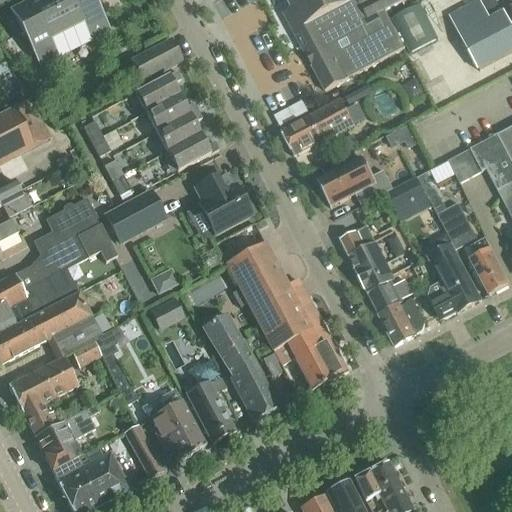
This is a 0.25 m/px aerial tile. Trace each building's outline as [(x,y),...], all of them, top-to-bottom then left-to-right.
[(0,0),(0,8),(16,0),(0,0)] [(41,70),(110,34),(93,1),(95,0),(38,0),(11,14),(41,70)] [(283,17),(287,24),(331,0),(283,0),(290,13),(283,17)] [(407,0),(331,0),(287,24),(302,53),(308,63),(388,21),(385,15),(409,3),(407,0)] [(479,3),(448,19),(458,38),(489,22),(483,10),(482,8),(479,3)] [(439,44),(420,8),(391,23),(410,59),(439,44)] [(489,22),(458,38),(478,75),(511,56),(511,29),(510,26),(511,25),(511,10),(504,15),(504,14),(502,15),(489,22)] [(388,21),(308,63),(324,93),(325,95),(344,85),(344,84),(405,52),(388,21)] [(131,65),(142,87),(182,66),(170,44),(131,65)] [(5,65),(0,67),(0,79),(10,74),(5,65)] [(169,79),(135,98),(145,117),(180,99),(174,88),(181,84),(177,75),(169,79)] [(357,89),(343,97),(350,109),(364,101),(357,89)] [(145,117),(156,137),(198,115),(194,107),(186,111),(180,99),(145,117)] [(0,168),(49,143),(30,104),(0,119),(0,168)] [(310,121),(281,137),(294,161),(324,145),(355,128),(367,122),(358,107),(346,113),(342,104),(310,121)] [(198,115),(156,137),(167,156),(201,138),(194,127),(202,122),(198,115)] [(87,129),(83,131),(91,146),(98,142),(103,140),(95,125),(87,129)] [(408,130),(386,141),(392,152),(405,146),(408,153),(418,148),(414,141),(408,130)] [(496,139),(509,162),(511,160),(511,140),(508,133),(496,139)] [(167,156),(177,176),(211,158),(219,154),(215,146),(207,150),(201,138),(167,156)] [(353,139),(339,147),(346,160),(361,152),(353,139)] [(511,167),(509,162),(496,139),(448,164),(460,188),(486,174),(511,222),(511,167)] [(98,142),(91,146),(98,161),(104,158),(110,155),(103,140),(98,142)] [(356,199),(362,209),(369,206),(394,193),(384,174),(373,180),(363,162),(317,186),(331,212),(356,199)] [(103,170),(111,185),(123,179),(115,164),(103,170)] [(233,189),(226,177),(194,195),(201,207),(198,209),(216,241),(255,219),(237,187),(233,189)] [(119,200),(124,198),(131,194),(123,179),(111,185),(119,200)] [(417,182),(387,198),(402,227),(432,211),(417,182)] [(14,184),(0,191),(0,212),(2,212),(8,223),(10,222),(21,216),(31,211),(25,198),(22,199),(14,184)] [(168,224),(151,195),(104,220),(120,250),(168,224)] [(46,224),(53,237),(34,247),(42,263),(69,249),(91,238),(102,232),(87,203),(46,224)] [(444,209),(435,214),(438,219),(437,219),(443,231),(446,236),(451,245),(452,247),(453,249),(456,255),(468,249),(478,243),(459,208),(447,214),(444,209)] [(0,246),(18,237),(14,230),(11,224),(0,229),(0,246)] [(369,231),(340,244),(343,249),(345,253),(355,274),(364,290),(367,295),(369,299),(379,318),(398,308),(400,307),(403,306),(403,305),(403,304),(402,305),(401,303),(393,290),(405,283),(402,279),(395,284),(377,249),(369,231)] [(29,271),(0,285),(0,338),(80,297),(66,274),(91,261),(99,257),(105,268),(117,262),(102,232),(91,238),(69,249),(42,263),(46,271),(33,278),(29,271)] [(470,265),(488,300),(510,289),(486,243),(471,251),(477,261),(470,265)] [(426,260),(447,299),(432,307),(439,321),(447,322),(457,317),(457,318),(482,304),(451,247),(426,260)] [(273,355),(274,355),(282,370),(295,363),(312,396),(347,376),(316,318),(306,323),(265,249),(226,270),(273,355)] [(163,277),(150,284),(158,299),(171,292),(174,290),(166,275),(163,277)] [(80,297),(0,338),(0,369),(51,344),(56,354),(60,364),(64,362),(64,363),(73,358),(95,346),(96,346),(95,344),(98,342),(102,339),(98,331),(93,322),(93,321),(84,304),(80,297)] [(150,316),(157,329),(182,315),(176,302),(150,316)] [(395,351),(416,339),(417,339),(416,338),(422,334),(425,327),(412,303),(407,306),(405,309),(402,311),(400,307),(398,308),(379,318),(395,351)] [(231,382),(253,426),(279,413),(264,384),(252,363),(226,318),(213,325),(210,320),(199,327),(232,381),(231,382)] [(98,342),(95,344),(96,346),(95,346),(103,361),(103,362),(113,357),(113,358),(117,356),(113,347),(107,337),(102,339),(98,342)] [(95,346),(73,358),(80,373),(102,362),(103,361),(95,346)] [(60,364),(8,390),(8,391),(34,442),(64,427),(59,429),(52,417),(47,420),(42,410),(78,391),(64,363),(64,362),(60,364)] [(191,384),(181,389),(185,397),(212,449),(236,436),(216,399),(227,393),(221,382),(220,379),(212,364),(190,375),(196,386),(198,391),(195,392),(191,384)] [(88,394),(78,399),(86,415),(96,410),(88,394)] [(175,394),(141,412),(147,424),(146,424),(159,447),(164,444),(168,452),(176,466),(206,450),(182,405),(181,405),(175,394)] [(34,442),(51,476),(78,463),(81,461),(73,445),(95,433),(86,416),(64,427),(34,442)] [(123,437),(149,483),(163,475),(137,429),(123,437)] [(78,463),(51,476),(69,511),(95,511),(102,509),(130,494),(109,456),(82,470),(78,463)] [(365,505),(374,501),(376,504),(379,503),(384,511),(411,511),(388,465),(354,483),(365,505)] [(362,511),(349,486),(326,498),(333,511),(362,511)] [(300,511),(329,511),(323,500),(300,511)]
